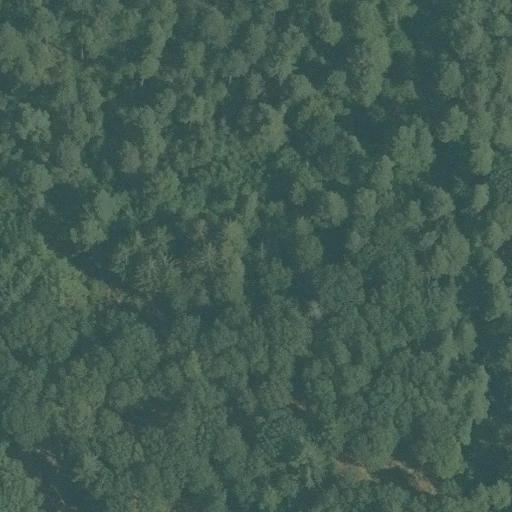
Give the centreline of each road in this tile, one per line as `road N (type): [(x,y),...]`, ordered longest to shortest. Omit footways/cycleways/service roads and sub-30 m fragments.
road 1 (track): [(511,161),(0,258)]
road 2 (track): [(409,0),(511,489)]
